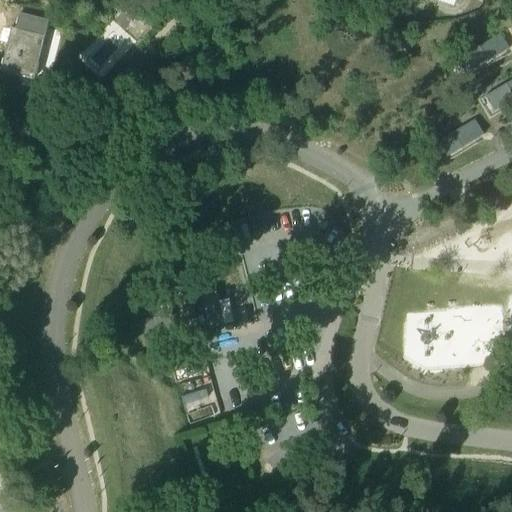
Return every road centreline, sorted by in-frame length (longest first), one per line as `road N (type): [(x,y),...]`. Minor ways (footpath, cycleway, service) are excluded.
road 1 (residential): [(82,511),(54,362),(56,298),(76,241),(110,184),(153,150),(200,133),(273,137),(354,176),(382,220),(376,294),(358,352),(368,394),(411,427),(511,434)]
road 2 (track): [(0,207),(46,168),(178,0)]
